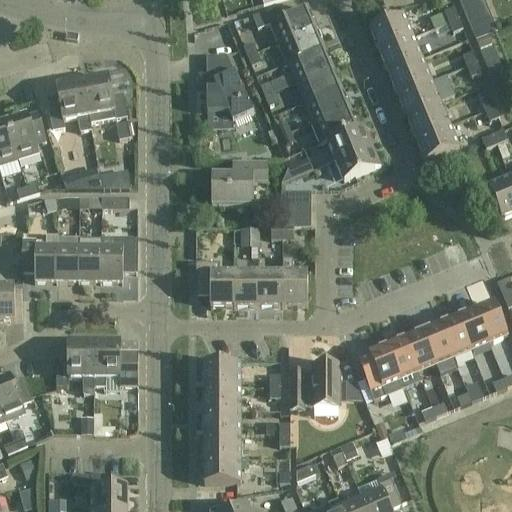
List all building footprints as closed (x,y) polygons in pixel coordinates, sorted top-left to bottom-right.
[(495,35),(480,0),(462,0),(458,2),(475,44),(482,41),(488,39),(495,35)] [(270,28),(278,47),(316,31),(307,10),(283,20),(279,11),(252,20),(258,33),(270,28)] [(443,15),(447,25),(457,21),(453,11),(443,15)] [(369,33),(379,56),(412,42),(402,19),(369,33)] [(457,21),(447,25),(452,36),(462,32),(457,21)] [(316,31),(278,47),(287,66),(324,51),(316,31)] [(491,48),(488,39),(482,41),(475,44),(479,53),(491,48)] [(412,42),(379,56),(388,78),(421,64),(412,42)] [(243,49),(247,60),(257,56),(253,45),(243,49)] [(324,51),(287,66),(295,87),(332,71),(324,51)] [(461,60),(466,70),(476,66),(471,55),(461,60)] [(257,56),(247,60),(251,69),(261,65),(257,56)] [(232,125),(253,115),(226,58),(205,59),(207,116),(228,116),(232,125)] [(421,64),(388,78),(397,100),(430,86),(421,64)] [(476,66),(466,70),(470,80),(480,76),(476,66)] [(332,71),(295,87),(303,106),(340,90),(332,71)] [(107,79),(82,84),(88,118),(113,114),(115,123),(127,120),(122,96),(110,99),(107,79)] [(63,123),(78,120),(81,135),(90,133),(88,118),(82,84),(56,89),(60,108),(48,110),(52,134),(64,131),(63,123)] [(260,89),(264,99),(274,95),(269,85),(260,89)] [(430,86),(397,100),(406,122),(439,108),(430,86)] [(340,90),(303,106),(312,127),(349,111),(340,90)] [(274,95),(264,99),(268,109),(278,105),(274,95)] [(480,104),(484,114),(495,110),(490,99),(480,104)] [(439,108),(406,122),(416,144),(449,130),(439,108)] [(495,110),(484,114),(489,125),(499,120),(495,110)] [(349,111),(312,127),(320,146),(364,128),(363,127),(357,130),(349,111)] [(26,117),(5,124),(17,162),(39,156),(37,149),(46,146),(37,116),(27,119),(26,117)] [(5,124),(0,125),(0,167),(17,162),(5,124)] [(118,143),(130,141),(127,125),(115,127),(118,143)] [(277,129),(281,140),(290,136),(286,125),(277,129)] [(364,128),(320,146),(327,144),(335,164),(372,148),(364,128)] [(449,130),(416,144),(425,167),(458,153),(449,130)] [(503,134),(493,138),(497,148),(508,144),(503,134)] [(290,136),(281,140),(285,149),(294,145),(290,136)] [(497,148),(493,138),(482,142),(486,153),(497,148)] [(372,148),(335,164),(343,183),(380,168),(372,148)] [(294,169),(303,165),(299,155),(290,159),(294,169)] [(252,186),(266,186),(266,165),(238,165),(238,177),(212,177),(212,209),(253,209),(252,186)] [(511,218),(511,186),(510,180),(487,190),(500,223),(511,218)] [(37,186),(27,190),(30,200),(40,197),(37,186)] [(30,200),(27,190),(17,193),(20,203),(30,200)] [(280,194),(280,206),(310,206),(310,194),(280,194)] [(88,213),(88,201),(79,201),(79,213),(88,213)] [(129,213),(129,201),(102,201),(102,213),(129,213)] [(65,202),(55,203),(57,214),(66,213),(65,202)] [(57,214),(55,203),(46,204),(48,215),(57,214)] [(310,206),(280,206),(280,218),(310,218),(310,206)] [(310,218),(280,218),(280,230),(310,230),(310,218)] [(281,232),(271,232),(271,243),(282,243),(281,234),(281,232)] [(294,232),(281,232),(281,234),(282,243),(294,243),(294,232)] [(234,233),(234,247),(258,247),(258,233),(234,233)] [(22,277),(34,277),(34,287),(57,287),(57,239),(46,239),(46,251),(35,251),(35,245),(22,245),(22,277)] [(57,239),(57,287),(78,287),(79,242),(79,241),(57,241),(57,239)] [(79,242),(78,287),(100,287),(101,251),(101,243),(79,242)] [(114,243),(114,251),(101,251),(100,287),(123,287),(123,277),(137,277),(138,243),(114,243)] [(282,262),(282,274),(282,310),(307,309),(307,273),(292,274),(292,262),(282,262)] [(235,310),(234,274),(220,274),(220,266),(196,266),(196,300),(210,300),(210,310),(235,310)] [(259,274),(234,274),(235,310),(259,310),(259,274)] [(282,274),(259,274),(259,310),(282,310),(282,274)] [(13,288),(0,288),(0,324),(14,324),(13,288)] [(475,314),(489,347),(507,340),(493,307),(483,311),(482,311),(475,314)] [(457,321),(457,322),(471,355),(489,347),(475,314),(465,319),(465,318),(457,321)] [(440,329),(453,362),(471,355),(457,322),(447,326),(440,329)] [(429,333),(421,336),(435,369),(453,362),(440,329),(429,333)] [(414,339),(403,344),(417,377),(435,369),(421,336),(414,339)] [(396,347),(385,351),(403,393),(421,386),(417,377),(403,344),(396,347)] [(93,390),(94,390),(94,347),(68,347),(68,367),(55,367),(55,390),(68,390),(68,382),(83,382),(83,397),(93,397),(93,390)] [(94,347),(94,390),(105,390),(105,382),(119,382),(119,391),(137,391),(138,357),(119,357),(119,347),(94,347)] [(403,393),(385,351),(378,354),(367,358),(373,372),(361,376),(373,405),(403,393)] [(204,367),(204,392),(241,391),(240,367),(204,367)] [(339,410),(339,369),(312,368),(312,376),(291,376),(291,413),(304,413),(304,410),(339,410)] [(511,378),(503,383),(507,392),(511,389),(511,378)] [(9,380),(0,383),(0,413),(5,425),(25,417),(22,409),(33,405),(23,380),(12,385),(9,380)] [(280,380),(270,380),(270,391),(280,391),(280,380)] [(507,392),(503,383),(492,387),(496,397),(507,392)] [(355,384),(344,384),(345,403),(363,403),(355,384)] [(241,391),(204,392),(204,415),(241,415),(241,391)] [(280,403),(280,391),(270,391),(270,403),(280,403)] [(478,393),(467,397),(471,407),(482,402),(478,393)] [(471,407),(467,397),(456,402),(460,411),(471,407)] [(443,407),(432,412),(436,421),(447,417),(443,407)] [(436,421),(432,412),(421,416),(424,426),(436,421)] [(241,415),(204,415),(204,439),(241,439),(241,415)] [(81,439),(92,439),(93,429),(93,421),(81,420),(81,439)] [(382,424),(373,428),(379,443),(388,440),(387,437),(382,424)] [(290,428),(279,428),(279,439),(290,439),(290,428)] [(93,429),(92,439),(104,440),(104,429),(93,429)] [(402,431),(387,437),(388,440),(391,448),(406,442),(402,431)] [(241,439),(204,439),(204,463),(241,463),(241,439)] [(290,451),(290,439),(279,439),(279,451),(290,451)] [(23,441),(13,446),(18,456),(27,451),(23,441)] [(340,450),(346,463),(358,458),(352,445),(340,450)] [(18,456),(13,446),(3,450),(8,460),(18,456)] [(337,473),(346,468),(341,457),(332,461),(337,473)] [(241,463),(204,463),(205,488),(241,487),(241,463)] [(312,470),(296,477),(296,487),(316,479),(312,470)] [(279,487),(290,487),(290,477),(279,477),(279,487)] [(89,479),(89,511),(125,511),(125,491),(116,491),(116,479),(89,479)] [(358,492),(362,502),(366,511),(396,511),(403,509),(391,483),(380,488),(378,483),(358,492)] [(281,506),(283,511),(289,511),(295,510),(292,501),(281,506)] [(366,511),(362,502),(342,511),(366,511)]
